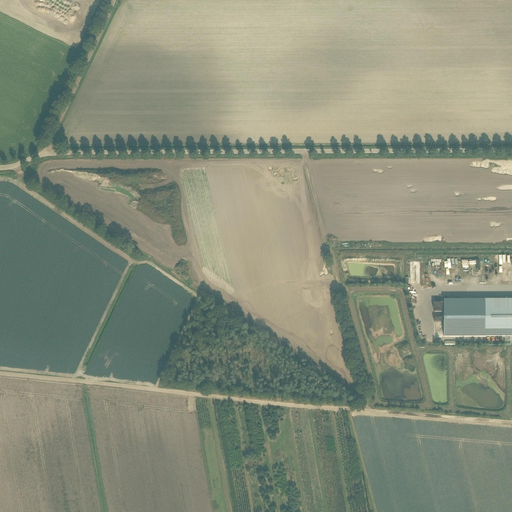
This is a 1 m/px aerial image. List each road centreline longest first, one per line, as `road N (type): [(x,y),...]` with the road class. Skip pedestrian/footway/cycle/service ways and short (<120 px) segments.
road 1 (unclassified): [(511,150),(43,153),(0,168)]
road 2 (track): [(0,373),(511,423)]
road 3 (track): [(305,151),(372,410)]
road 4 (track): [(47,153),(116,0)]
